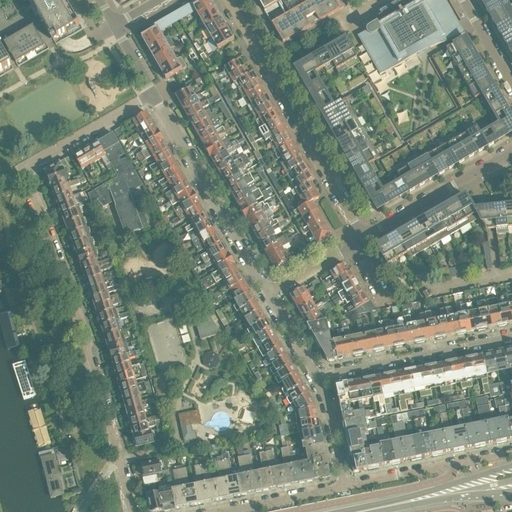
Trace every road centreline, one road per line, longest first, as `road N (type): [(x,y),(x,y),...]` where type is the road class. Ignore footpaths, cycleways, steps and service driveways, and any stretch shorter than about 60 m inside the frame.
road 1 (residential): [(131,511),(88,351),(25,175)]
road 2 (residential): [(356,239),(226,0)]
road 3 (residential): [(267,291),(153,96)]
road 4 (residential): [(315,375),(511,334)]
road 5 (residential): [(511,152),(356,239)]
road 6 (residential): [(511,451),(343,487)]
road 7 (residential): [(153,96),(33,163),(25,175)]
road 8 (residential): [(219,511),(343,487)]
